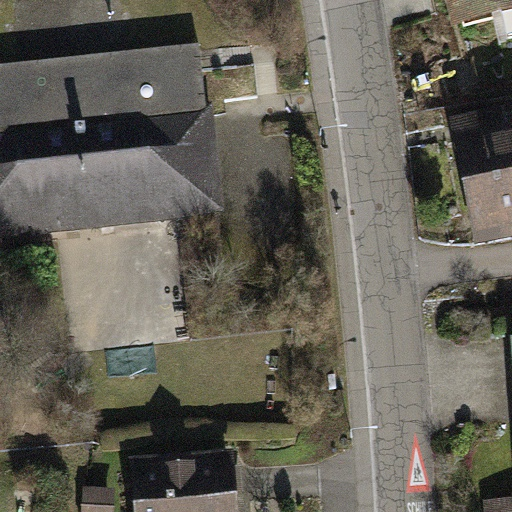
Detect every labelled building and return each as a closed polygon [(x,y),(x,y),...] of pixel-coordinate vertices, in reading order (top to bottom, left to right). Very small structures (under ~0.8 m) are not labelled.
[(511,0),(450,0),(458,34),(511,20),(511,0)] [(198,48),(0,67),(0,240),(225,219),(215,120),(206,121),(198,48)] [(455,128),(479,256),(511,250),(511,128),(509,129),(506,118),(455,128)] [(234,511),(229,448),(131,456),(135,511),(234,511)] [(112,511),(114,488),(83,486),(81,511),(112,511)]
